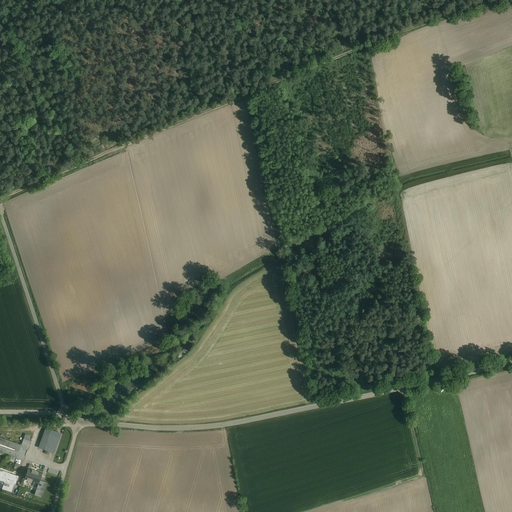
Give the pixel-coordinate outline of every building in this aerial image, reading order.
[(60,434),(46,429),(39,447),(53,452),(60,434)] [(21,445),(0,437),(0,452),(23,461),(32,437),(25,434),(21,445)] [(38,483),(39,480),(42,473),(27,468),(24,479),(38,483)] [(15,484),(18,476),(0,469),(0,478),(5,480),(4,483),(7,484),(6,486),(3,485),(2,489),(11,492),(14,484),(15,484)] [(46,482),(39,480),(38,483),(35,495),(42,497),(46,482)]
